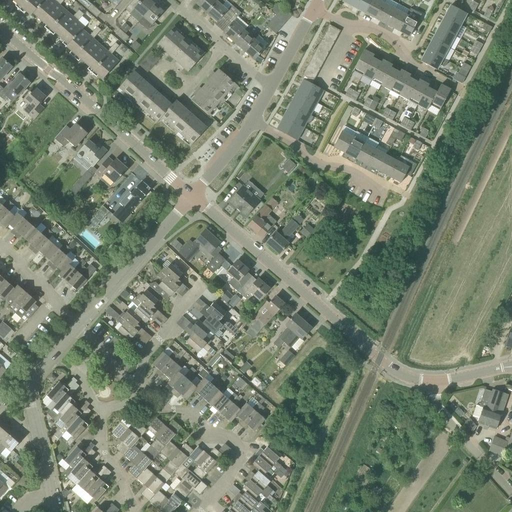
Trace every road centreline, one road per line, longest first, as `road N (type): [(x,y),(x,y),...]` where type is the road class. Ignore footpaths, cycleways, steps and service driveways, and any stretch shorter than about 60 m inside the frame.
road 1 (tertiary): [(436,381),(408,377),(379,359),(191,197)]
road 2 (tertiary): [(191,197),(0,28)]
road 3 (residential): [(199,511),(238,467),(241,452),(186,412),(155,404),(135,384)]
road 4 (residential): [(79,326),(191,197)]
road 5 (unclassified): [(386,196),(252,123)]
road 6 (unclassified): [(438,77),(314,10)]
road 7 (residential): [(511,491),(437,408),(436,381)]
road 8 (residential): [(274,84),(165,0)]
road 9 (residential): [(135,384),(147,353),(200,281)]
